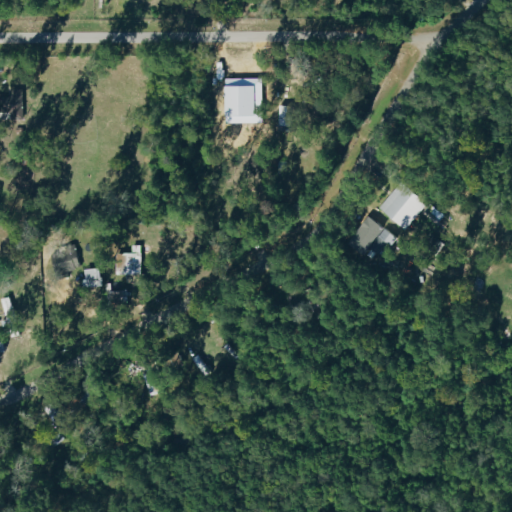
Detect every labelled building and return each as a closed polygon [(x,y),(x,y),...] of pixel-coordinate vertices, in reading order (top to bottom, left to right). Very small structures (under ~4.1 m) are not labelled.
[(22,89),(9,89),(9,120),(22,119),(22,89)] [(292,106),(279,106),(279,126),(292,126),(292,106)] [(378,206),(404,228),(426,204),(401,181),(378,206)] [(394,234),(373,217),(352,242),(363,252),(370,244),(379,251),(394,234)] [(54,271),(78,268),(75,243),(58,246),(59,252),(51,253),(54,271)] [(141,273),(140,244),(131,244),(131,252),(117,252),(118,274),(141,273)] [(86,288),(102,285),(99,266),(83,269),(86,288)] [(0,298),(4,310),(11,308),(7,296),(0,298)]
